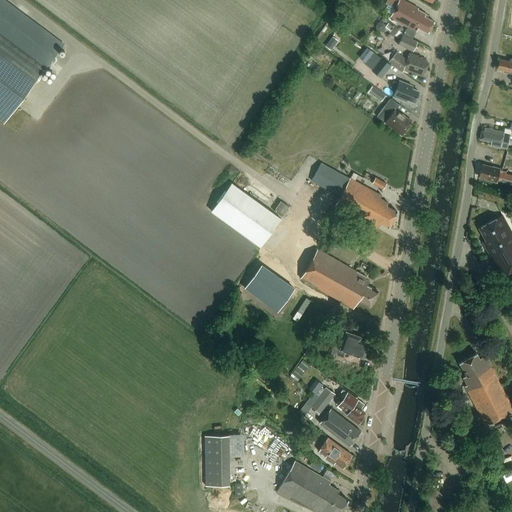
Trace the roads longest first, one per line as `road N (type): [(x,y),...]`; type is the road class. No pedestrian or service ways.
road 1 (unclassified): [(412,511),(468,199),(468,160),(503,0)]
road 2 (tertiary): [(359,511),(453,0)]
road 3 (unclassified): [(126,511),(0,415)]
